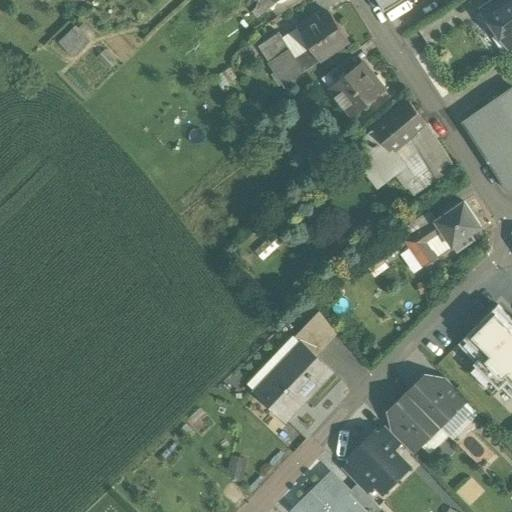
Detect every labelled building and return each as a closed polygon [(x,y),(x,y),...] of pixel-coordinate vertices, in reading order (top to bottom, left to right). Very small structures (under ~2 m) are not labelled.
[(273,0),(254,0),(255,1),(256,0),(259,0),(262,2),(268,9),(276,3),(273,0)] [(396,0),(382,0),(379,2),(384,12),(399,4),(396,0)] [(434,1),(433,0),(411,0),(403,5),(408,14),(434,1)] [(460,0),(441,0),(447,8),(460,0)] [(511,0),(495,0),(484,8),(501,34),(511,26),(511,0)] [(262,2),(252,12),(256,17),(268,9),(262,2)] [(405,16),(401,8),(389,14),(393,22),(405,16)] [(320,22),(303,32),(312,46),(312,47),(321,61),(350,42),(332,14),(320,22)] [(316,17),(300,27),(303,32),(320,22),(316,17)] [(90,40),(78,27),(61,43),(73,57),(90,40)] [(279,32),(260,45),(271,61),(281,54),(278,50),(287,44),(279,32)] [(287,44),(278,50),(281,54),(271,61),(287,84),(306,71),(296,56),(287,44)] [(312,47),(296,56),(306,71),(321,61),(312,47)] [(384,92),(363,64),(347,76),(330,89),(342,105),(355,96),(364,108),(384,92)] [(339,66),(322,79),(330,89),(347,76),(339,66)] [(511,89),(497,99),(511,123),(511,89)] [(511,123),(497,99),(496,100),(496,101),(464,123),(463,122),(461,123),(505,191),(511,193),(511,123)] [(427,126),(408,102),(373,131),(391,154),(395,152),(412,138),(427,126)] [(456,168),(427,126),(412,138),(432,169),(434,172),(439,180),(456,168)] [(391,154),(373,131),(351,148),(381,186),(395,175),(406,167),(395,152),(391,154)] [(412,138),(395,152),(406,167),(415,180),(432,169),(412,138)] [(406,167),(395,175),(404,188),(415,180),(406,167)] [(483,227),(462,196),(432,216),(437,224),(443,233),(453,247),(460,242),(470,236),(483,227)] [(432,216),(430,214),(405,232),(414,248),(424,241),(420,235),(437,224),(432,216)] [(437,224),(420,235),(424,241),(426,244),(428,243),(443,233),(437,224)] [(470,236),(460,242),(464,248),(473,242),(470,236)] [(284,245),(275,237),(258,254),(267,262),(284,245)] [(424,241),(414,248),(426,266),(436,259),(428,243),(426,244),(424,241)] [(501,389),(511,400),(511,321),(498,307),(458,346),(475,363),(474,364),(500,391),(501,389)] [(337,334),(319,312),(293,339),(299,345),(301,343),(316,357),(337,334)] [(316,357),(301,343),(299,345),(279,366),(282,369),(259,394),(287,421),(332,373),(316,357)] [(467,400),(446,379),(438,387),(459,409),(467,400)] [(438,387),(431,380),(421,380),(407,394),(440,427),(459,409),(438,387)] [(440,427),(407,394),(393,408),(393,417),(400,424),(421,446),(440,427)] [(421,446),(400,424),(391,432),(402,443),(412,454),(421,446)] [(391,432),(385,426),(376,434),(376,435),(393,452),(402,443),(391,432)] [(375,433),(349,458),(351,460),(351,459),(367,476),(377,485),(376,486),(383,493),(409,467),(393,452),(376,435),(376,434),(375,433)] [(367,476),(351,459),(351,460),(342,469),(358,485),(367,476)] [(367,476),(358,485),(367,495),(376,486),(377,485),(367,476)] [(333,477),(296,511),(366,511),(349,493),(333,477)] [(367,495),(358,485),(349,493),(366,511),(376,511),(380,508),(367,495)]
